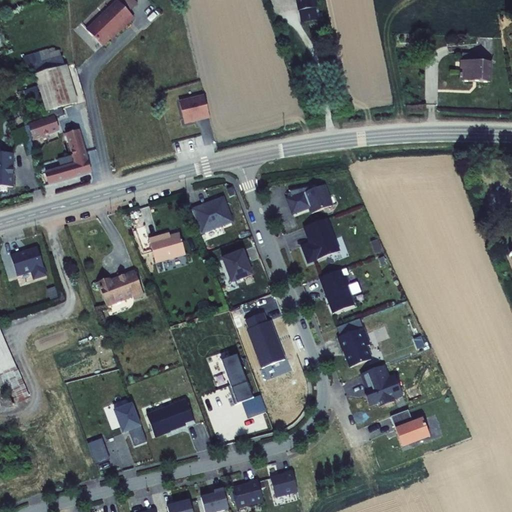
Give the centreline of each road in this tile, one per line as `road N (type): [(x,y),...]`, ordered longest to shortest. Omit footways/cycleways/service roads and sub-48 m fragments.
road 1 (residential): [(238,158),(319,369),(323,396),(314,421),(282,443),(31,511)]
road 2 (tertiary): [(511,133),(379,135),(238,158)]
road 3 (tertiary): [(238,158),(0,224)]
